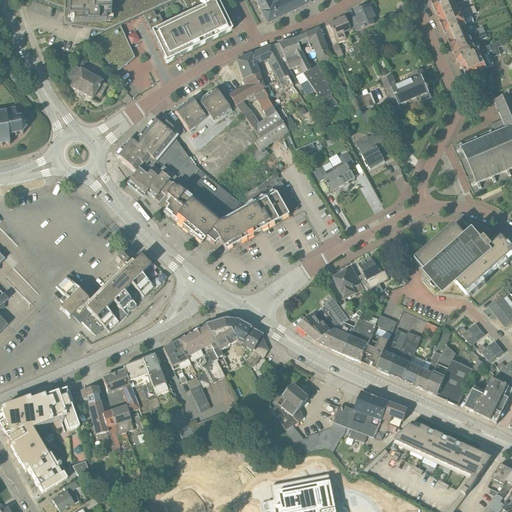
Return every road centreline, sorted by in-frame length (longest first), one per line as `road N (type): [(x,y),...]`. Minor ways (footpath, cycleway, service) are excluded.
road 1 (residential): [(94,143),(207,65),(351,0)]
road 2 (tertiary): [(496,439),(344,370),(252,317)]
road 3 (residential): [(426,208),(423,178),(458,100),(414,0)]
road 4 (residential): [(389,223),(423,296),(462,305),(511,348)]
road 5 (residential): [(0,397),(163,326)]
road 6 (tertiary): [(69,136),(22,53),(3,0)]
road 7 (tertiary): [(194,276),(91,170)]
